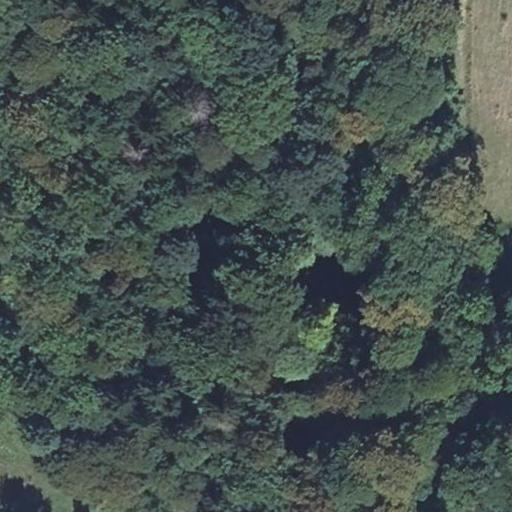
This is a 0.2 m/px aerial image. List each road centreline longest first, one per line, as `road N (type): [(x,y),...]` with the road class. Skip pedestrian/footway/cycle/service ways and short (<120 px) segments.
road 1 (track): [(199,511),(171,476),(0,341)]
road 2 (track): [(511,369),(448,434),(405,511)]
